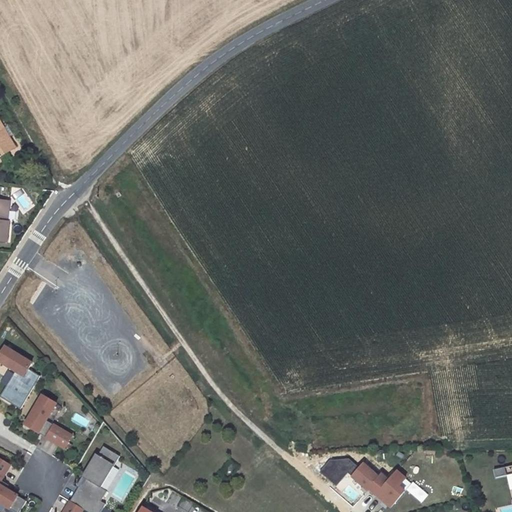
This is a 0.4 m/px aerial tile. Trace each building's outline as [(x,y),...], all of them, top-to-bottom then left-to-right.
[(0,158),(15,149),(0,125),(0,158)] [(0,245),(11,247),(13,226),(10,225),(12,207),(0,205),(0,245)] [(32,363),(4,347),(0,354),(0,361),(24,376),(32,363)] [(56,404),(42,395),(25,425),(64,448),(72,436),(46,420),(56,404)] [(119,456),(103,447),(97,455),(95,454),(81,477),(87,481),(82,490),(78,488),(70,502),(83,510),(86,511),(100,511),(106,504),(101,501),(107,491),(98,486),(111,464),(114,466),(119,456)] [(10,466),(0,459),(0,503),(14,511),(19,511),(26,501),(5,488),(7,484),(1,481),(10,466)] [(363,463),(352,476),(368,489),(369,488),(376,494),(388,479),(381,473),(379,476),(363,463)] [(505,467),(494,470),(496,478),(506,475),(505,467)] [(388,479),(376,494),(390,506),(404,489),(399,485),(405,477),(396,470),(388,479)] [(81,511),(83,510),(70,502),(63,511),(81,511)]
